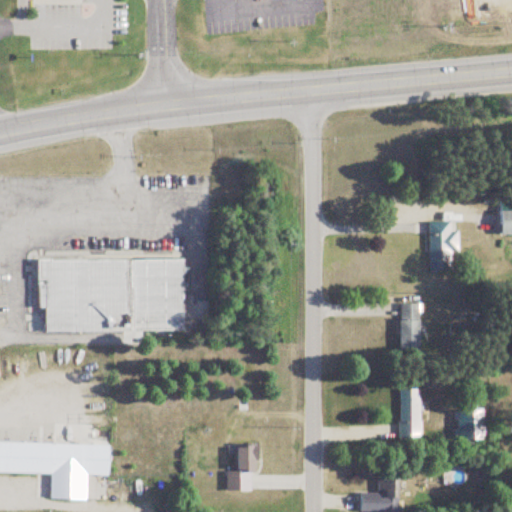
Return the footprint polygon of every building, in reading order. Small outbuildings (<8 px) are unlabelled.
[(511,208),(492,209),(492,234),(511,233),(511,208)] [(424,270),(449,270),(449,253),(454,253),(454,230),(447,230),(447,222),(424,222),(424,270)] [(41,332),(183,331),(182,259),(82,259),(82,256),(34,256),(34,308),(41,308),(41,332)] [(416,303),(395,303),(395,350),(416,350),(416,303)] [(394,438),(416,438),(416,389),(394,389),(394,438)] [(105,445),(0,442),(0,472),(46,474),(45,499),(82,499),(83,475),(105,475),(105,445)] [(221,491),(255,491),(255,445),(231,445),(231,471),(221,471),(221,491)] [(393,499),(393,476),(370,476),(370,495),(358,495),(357,511),(389,511),(389,499),(393,499)]
